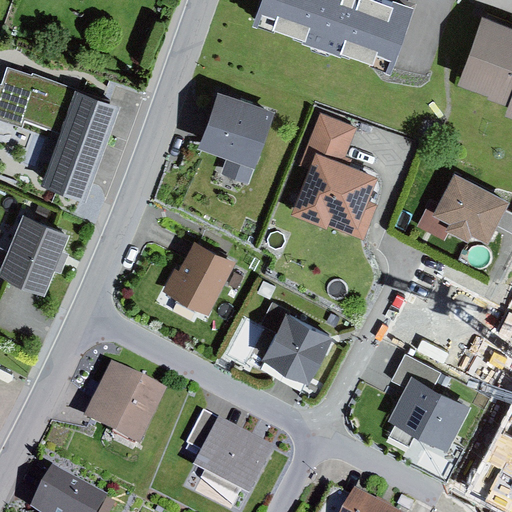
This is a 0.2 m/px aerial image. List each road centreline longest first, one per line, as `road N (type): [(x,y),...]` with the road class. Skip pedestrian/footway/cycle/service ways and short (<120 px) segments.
road 1 (residential): [(202,0),(81,314)]
road 2 (residential): [(320,436),(411,257),(496,296),(511,264)]
road 3 (residential): [(81,314),(320,436)]
road 4 (residential): [(81,314),(0,480)]
road 5 (residential): [(320,436),(439,495)]
